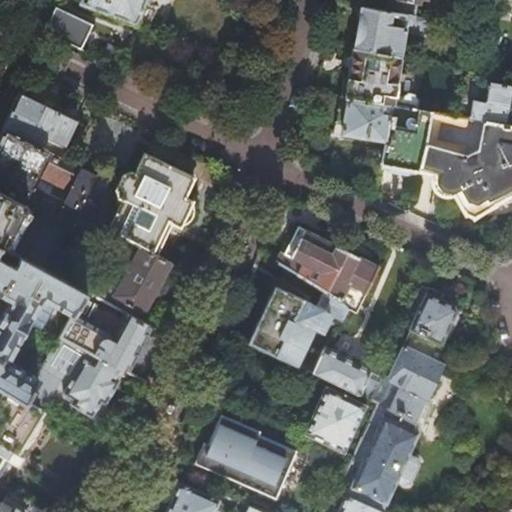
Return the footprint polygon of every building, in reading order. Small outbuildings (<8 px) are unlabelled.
[(134,24),(143,0),(81,0),(80,3),(134,24)] [(388,0),(387,11),(418,16),(420,0),(388,0)] [(418,16),(387,11),(361,6),(359,22),(356,47),(399,54),(404,20),(411,21),(418,16)] [(80,50),(91,27),(54,8),(44,33),(80,50)] [(399,54),(356,47),(351,47),(348,65),(346,77),(342,80),(340,96),(348,97),(384,103),(417,109),(418,99),(414,93),(405,92),(403,95),(394,94),(399,54)] [(485,120),(507,124),(508,114),(511,114),(511,85),(477,80),(477,79),(463,77),(458,116),(485,120)] [(14,99),(1,128),(39,147),(44,135),(63,144),(75,119),(18,92),(14,99)] [(382,111),(384,103),(348,97),(344,116),(341,131),(384,138),(388,119),(390,113),(382,111)] [(424,145),(432,111),(418,109),(415,123),(388,119),(384,138),(379,162),(418,168),(422,157),(424,145)] [(511,125),(507,124),(485,120),(480,149),(463,157),(424,145),(422,157),(418,168),(418,170),(434,175),(433,179),(433,183),(436,189),(440,193),(444,194),(448,194),(452,193),(464,213),(466,212),(472,215),(472,216),(490,206),(490,207),(502,205),(511,200),(511,125)] [(75,165),(39,147),(1,128),(0,131),(0,190),(32,208),(66,227),(70,229),(83,200),(95,174),(75,165)] [(147,210),(169,163),(155,156),(143,151),(134,171),(129,169),(121,172),(114,188),(118,195),(122,197),(107,227),(119,234),(132,241),(139,224),(146,209),(147,210)] [(194,174),(169,163),(147,210),(155,213),(148,227),(139,224),(132,241),(138,244),(155,254),(172,221),(180,225),(181,223),(186,222),(190,219),(193,215),(194,211),(193,205),(192,201),(192,198),(184,195),(194,174)] [(32,208),(0,190),(0,244),(0,245),(11,251),(32,208)] [(103,209),(83,200),(70,229),(90,241),(98,222),(103,209)] [(107,227),(98,222),(90,241),(88,246),(107,256),(119,234),(107,227)] [(325,289),(340,298),(343,292),(360,299),(377,265),(299,226),(292,238),(279,263),(325,289)] [(90,241),(70,229),(66,227),(47,270),(72,283),(88,246),(90,241)] [(0,385),(7,389),(22,399),(36,376),(3,358),(38,295),(70,313),(84,290),(72,283),(47,270),(19,254),(12,267),(0,260),(0,245),(0,244),(0,385)] [(170,263),(155,254),(138,244),(110,294),(141,312),(152,293),(170,263)] [(411,326),(410,328),(439,341),(446,338),(459,309),(457,304),(444,298),(446,293),(426,283),(406,324),(411,326)] [(347,306),(340,298),(325,289),(316,307),(311,305),(311,304),(275,286),(268,300),(248,340),(295,363),(312,327),(321,331),(328,315),(339,321),(347,306)] [(355,310),(360,299),(343,292),(340,298),(347,306),(355,310)] [(70,313),(59,334),(119,367),(123,369),(131,355),(147,324),(127,313),(119,328),(108,322),(105,328),(108,330),(106,333),(70,313)] [(418,450),(410,446),(416,434),(421,423),(415,420),(423,404),(429,390),(442,362),(439,360),(440,359),(442,358),(446,350),(446,347),(446,346),(440,343),(439,341),(410,328),(402,331),(399,336),(405,339),(387,377),(381,375),(377,383),(370,398),(378,402),(358,444),(353,456),(342,481),(351,485),(347,494),(382,509),(389,494),(399,471),(407,474),(413,472),(416,465),(420,456),(418,450)] [(114,376),(119,367),(59,334),(36,376),(22,399),(38,408),(39,409),(53,384),(73,396),(69,401),(91,414),(100,399),(105,402),(108,397),(119,379),(114,376)] [(312,371),(322,349),(315,346),(304,367),(312,371)] [(370,371),(322,349),(312,371),(370,398),(377,383),(367,378),(370,371)] [(301,433),(343,452),(366,403),(326,384),(301,433)] [(28,436),(32,430),(35,424),(38,415),(35,413),(38,408),(22,399),(7,389),(0,400),(0,459),(3,455),(9,458),(10,458),(12,457),(14,455),(15,451),(13,448),(17,442),(20,444),(23,441),(28,436)] [(423,424),(433,402),(434,399),(434,397),(432,393),(429,390),(423,404),(415,420),(421,423),(423,424)] [(275,497),(295,451),(258,435),(259,432),(221,415),(208,444),(203,441),(194,462),(275,497)] [(172,498),(165,511),(213,511),(220,498),(180,481),(172,498)] [(28,511),(34,504),(0,484),(0,511),(28,511)] [(382,509),(347,494),(338,511),(381,511),(383,510),(382,509)]
